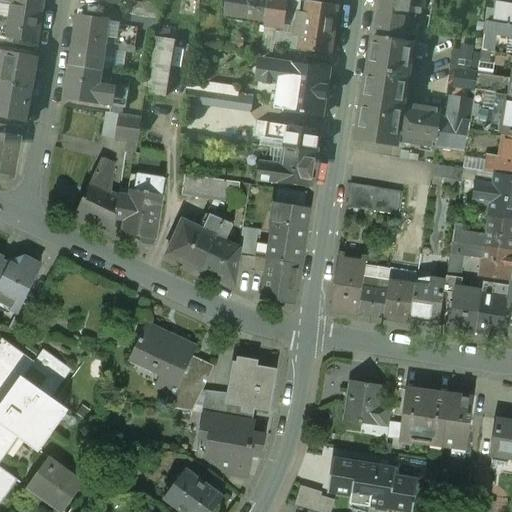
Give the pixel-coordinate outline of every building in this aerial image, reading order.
[(12,0),(11,7),(43,11),(44,0),(12,0)] [(268,0),(228,0),(226,17),(266,22),(268,0)] [(290,0),(268,0),(266,22),(286,26),(290,0)] [(380,0),(379,9),(408,14),(410,0),(380,0)] [(424,0),(410,0),(409,8),(423,10),(424,0)] [(339,6),(308,2),(299,49),(331,54),(339,6)] [(511,5),(497,3),(494,23),(508,25),(511,25),(511,5)] [(43,11),(11,7),(9,23),(7,38),(19,40),(38,43),(43,11)] [(408,14),(379,9),(374,37),(403,41),(405,34),(407,19),(408,14)] [(109,20),(79,16),(72,67),(101,72),(103,60),(108,25),(109,20)] [(422,22),(407,19),(405,34),(419,37),(422,22)] [(9,23),(0,21),(0,37),(7,38),(9,23)] [(138,29),(118,26),(118,27),(108,25),(103,60),(113,62),(113,66),(140,70),(145,37),(137,36),(138,29)] [(301,36),(278,33),(276,46),(299,49),(301,36)] [(403,41),(374,37),(365,94),(364,101),(402,107),(412,43),(403,41)] [(175,41),(156,38),(146,94),(166,97),(175,41)] [(36,59),(5,53),(2,70),(0,83),(0,85),(30,91),(36,59)] [(262,61),(251,60),(248,77),(259,79),(262,61)] [(292,65),(262,61),(259,79),(259,80),(279,83),(275,110),(286,111),(292,65)] [(329,70),(292,65),(286,111),(322,117),(329,70)] [(101,72),(72,67),(66,99),(96,104),(100,80),(101,72)] [(511,79),(480,74),(477,91),(496,93),(508,95),(511,79)] [(111,82),(100,80),(96,104),(126,109),(129,89),(111,86),(111,82)] [(30,91),(0,85),(0,116),(25,121),(30,91)] [(234,89),(212,86),(208,89),(208,92),(194,90),(192,104),(251,113),(253,99),(237,96),(237,94),(234,89)] [(511,95),(508,95),(496,93),(493,112),(505,113),(502,133),(511,134),(511,95)] [(470,103),(451,100),(448,120),(467,123),(470,103)] [(364,101),(358,136),(397,142),(402,107),(364,101)] [(406,111),(403,107),(402,107),(397,142),(410,144),(416,107),(412,106),(406,111)] [(442,111),(416,107),(410,144),(436,148),(441,119),(442,111)] [(142,119),(119,115),(115,140),(138,144),(142,119)] [(448,120),(441,119),(437,146),(463,150),(467,123),(448,120)] [(319,132),(257,123),(255,136),(264,138),(263,147),(284,150),(316,154),(319,132)] [(22,138),(0,133),(0,178),(0,179),(12,181),(15,179),(22,138)] [(511,139),(503,138),(500,158),(497,174),(511,176),(511,139)] [(161,152),(142,149),(138,174),(157,177),(161,152)] [(316,154),(284,150),(281,165),(260,162),(258,179),(311,187),(316,154)] [(500,158),(487,156),(484,172),(497,174),(500,158)] [(103,161),(78,215),(113,231),(118,199),(110,195),(114,166),(103,161)] [(462,170),(435,166),(433,177),(460,182),(462,170)] [(497,174),(484,172),(482,190),(495,192),(497,174)] [(157,177),(138,174),(135,191),(162,195),(165,179),(157,177)] [(511,176),(497,174),(495,192),(491,216),(511,219),(511,176)] [(241,184),(186,176),(184,194),(184,196),(195,197),(209,199),(210,198),(238,201),(241,184)] [(377,189),(351,184),(348,208),(374,212),(377,189)] [(426,213),(431,186),(421,184),(416,211),(426,213)] [(307,193),(277,188),(275,205),(305,209),(305,208),(307,193)] [(403,193),(377,189),(374,212),(399,216),(403,193)] [(135,191),(130,191),(124,221),(122,235),(141,238),(140,241),(144,245),(152,245),(155,242),(162,195),(135,191)] [(124,195),(120,220),(124,221),(129,196),(124,195)] [(305,209),(275,205),(272,223),(276,223),(272,249),(260,247),(258,258),(270,260),(299,265),(308,209),(305,208),(305,209)] [(206,214),(199,229),(183,221),(167,256),(202,272),(225,223),(227,218),(209,210),(207,214),(206,214)] [(511,219),(491,216),(488,237),(486,248),(511,251),(511,219)] [(234,227),(225,223),(202,272),(230,285),(230,284),(236,286),(238,268),(240,256),(241,248),(227,242),(234,227)] [(488,237),(461,233),(462,226),(455,225),(453,243),(486,248),(488,237)] [(258,234),(244,232),(241,248),(240,256),(258,258),(260,247),(256,246),(258,234)] [(486,248),(453,243),(451,254),(463,256),(484,259),(486,248)] [(511,268),(511,251),(486,248),(484,259),(481,277),(510,282),(511,268)] [(463,256),(451,254),(448,277),(460,279),(463,256)] [(367,260),(341,255),(332,311),(359,315),(365,278),(366,267),(367,260)] [(258,258),(240,256),(238,268),(268,273),(270,260),(258,258)] [(11,264),(0,259),(0,303),(17,312),(18,312),(23,304),(41,267),(25,259),(24,260),(11,264)] [(299,265),(270,260),(268,273),(263,300),(293,305),(299,265)] [(391,270),(366,267),(365,278),(374,280),(372,289),(388,291),(389,282),(391,270)] [(388,291),(372,289),(374,280),(365,278),(359,315),(384,319),(388,291)] [(429,288),(415,286),(410,323),(438,327),(445,282),(431,280),(429,288)] [(415,286),(389,282),(388,291),(384,319),(410,323),(415,286)] [(482,294),(456,290),(450,329),(476,333),(482,294)] [(507,298),(482,294),(476,333),(501,337),(507,298)] [(35,309),(23,304),(18,312),(17,312),(9,329),(24,334),(35,309)] [(195,348),(148,326),(149,326),(147,325),(130,362),(131,362),(132,362),(162,376),(158,386),(174,393),(175,394),(193,357),(197,348),(196,348),(195,348)] [(43,351),(33,366),(2,341),(0,343),(0,506),(18,481),(0,468),(0,466),(20,439),(40,453),(70,411),(52,398),(71,371),(43,351)] [(193,357),(175,394),(174,393),(167,408),(193,412),(194,412),(204,391),(208,383),(214,367),(193,357)] [(277,370),(234,363),(228,394),(206,391),(202,413),(206,414),(206,413),(253,421),(255,409),(270,412),(277,370)] [(383,388),(352,383),(346,422),(377,427),(383,388)] [(204,391),(194,412),(202,413),(206,391),(204,391)] [(451,398),(407,392),(400,442),(402,442),(402,439),(407,439),(410,443),(433,447),(436,444),(442,445),(442,448),(444,448),(451,398)] [(474,400),(451,398),(444,448),(468,450),(474,400)] [(253,421),(206,413),(206,414),(202,413),(194,412),(193,412),(206,414),(199,455),(218,458),(217,463),(225,470),(225,472),(244,475),(246,464),(250,464),(252,454),(261,456),(265,437),(252,434),(254,421),(253,421)] [(511,423),(498,421),(492,456),(511,459),(511,423)] [(397,468),(334,457),(328,494),(351,498),(349,509),(360,511),(413,511),(419,479),(396,475),(397,468)] [(64,511),(85,484),(50,459),(29,488),(60,511),(64,511)] [(213,511),(226,497),(186,468),(175,484),(164,499),(182,511),(213,511)] [(164,477),(154,492),(164,499),(175,484),(164,477)] [(321,496),(316,511),(315,511),(331,511),(335,501),(321,496)] [(494,511),(496,503),(472,500),(472,505),(470,511),(494,511)] [(88,511),(90,510),(79,502),(71,511),(88,511)] [(470,511),(472,505),(457,502),(455,511),(470,511)]
